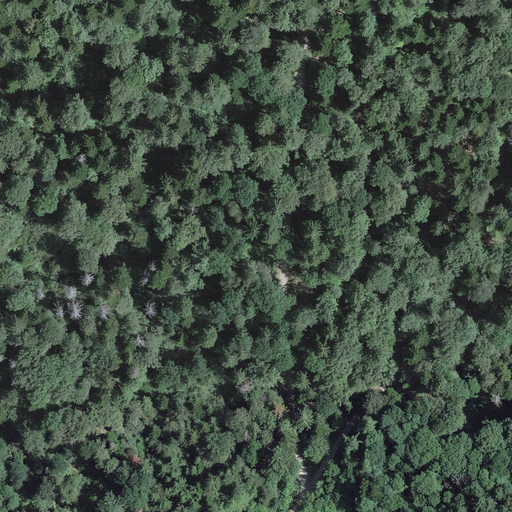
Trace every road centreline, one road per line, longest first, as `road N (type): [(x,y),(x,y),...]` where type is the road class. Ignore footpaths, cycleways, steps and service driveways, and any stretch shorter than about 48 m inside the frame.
road 1 (track): [(313,483),(299,460),(283,281),(303,46),(326,16),(425,0)]
road 2 (track): [(313,483),(366,407),(404,370),(447,332),(511,296)]
